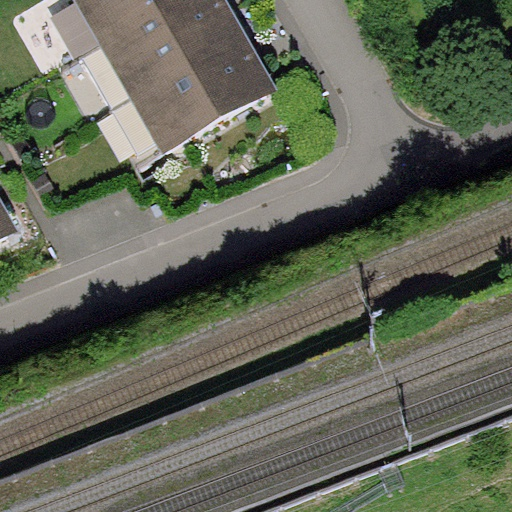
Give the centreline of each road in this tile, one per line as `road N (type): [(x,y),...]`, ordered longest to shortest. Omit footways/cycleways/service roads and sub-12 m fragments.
road 1 (residential): [(407,176),(0,331)]
road 2 (residential): [(407,176),(309,0)]
